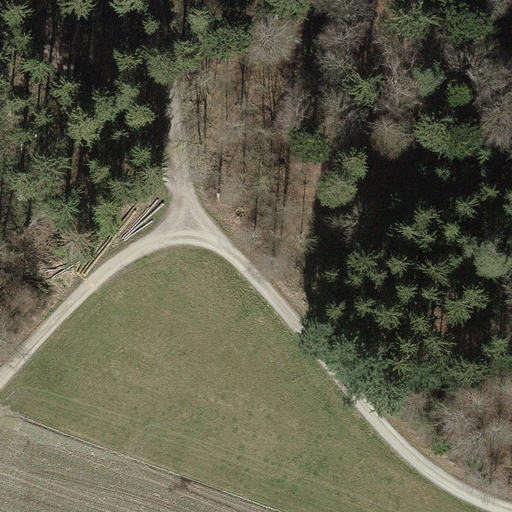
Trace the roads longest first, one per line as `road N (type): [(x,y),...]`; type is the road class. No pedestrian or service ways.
road 1 (track): [(511,509),(475,497),(408,454),(256,276),(191,219)]
road 2 (track): [(191,219),(0,10)]
road 3 (track): [(191,219),(87,282),(0,379)]
road 4 (track): [(155,0),(191,219)]
